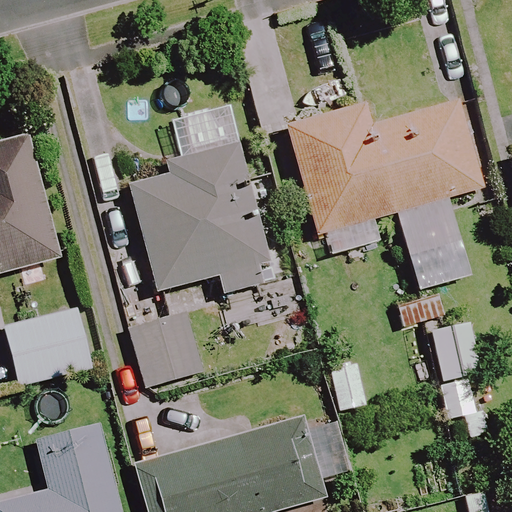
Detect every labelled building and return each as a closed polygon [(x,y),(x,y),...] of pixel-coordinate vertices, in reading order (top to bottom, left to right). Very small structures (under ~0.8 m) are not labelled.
[(451,241),(441,204),(480,194),(456,106),(365,130),(360,110),(281,131),(311,240),(390,218),(400,255),(451,241)] [(0,275),(57,258),(21,139),(0,145),(0,275)] [(163,183),(128,191),(151,297),(212,284),(215,301),(265,290),(233,148),(159,165),(163,183)] [(86,374),(71,314),(0,331),(0,335),(13,391),(86,374)] [(200,376),(181,316),(123,334),(142,394),(200,376)] [(471,418),(462,382),(429,391),(439,427),(471,418)] [(292,511),(308,508),(286,428),(133,471),(144,511),(292,511)] [(32,446),(44,493),(0,503),(0,511),(113,511),(94,430),(32,446)]
